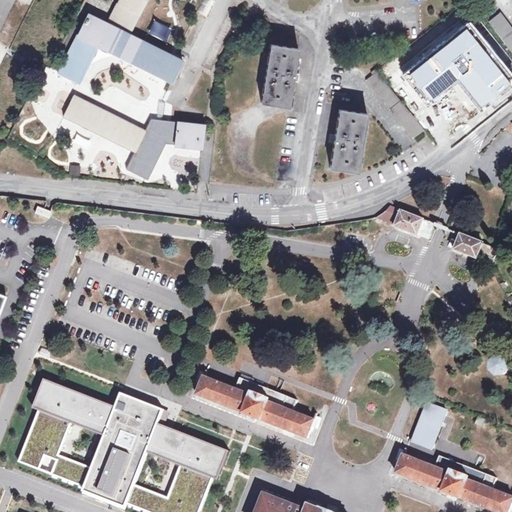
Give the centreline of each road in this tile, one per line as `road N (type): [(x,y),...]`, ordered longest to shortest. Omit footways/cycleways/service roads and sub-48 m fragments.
road 1 (tertiary): [(0,186),(296,216)]
road 2 (tertiary): [(296,216),(391,192),(511,107)]
road 3 (residential): [(328,25),(296,216)]
